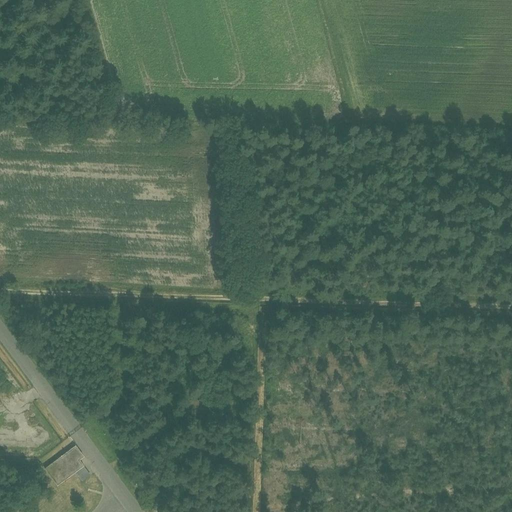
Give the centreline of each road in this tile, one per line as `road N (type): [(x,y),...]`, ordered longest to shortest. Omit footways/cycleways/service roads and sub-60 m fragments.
road 1 (track): [(0,290),(511,307)]
road 2 (unclassified): [(0,331),(75,432)]
